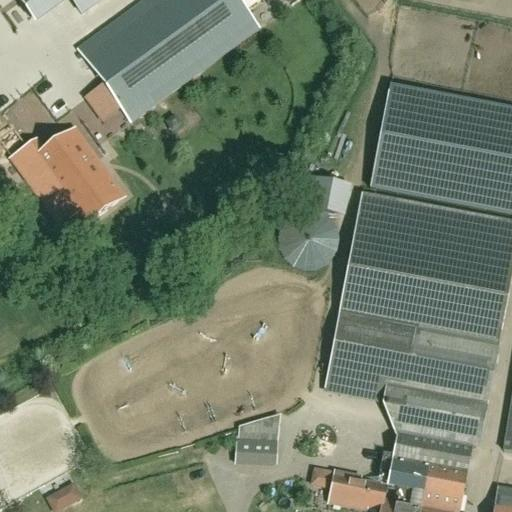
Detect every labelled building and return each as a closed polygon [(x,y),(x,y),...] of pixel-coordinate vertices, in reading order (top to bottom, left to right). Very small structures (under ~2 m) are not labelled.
[(102,0),(15,0),(30,20),(58,0),(68,0),(80,16),(102,0)] [(168,0),(152,0),(78,53),(130,126),(259,33),(234,0),(190,0),(176,10),(168,0)] [(511,115),(389,92),(370,192),(511,218),(511,115)] [(37,145),(12,163),(35,195),(48,185),(73,219),(82,231),(122,202),(72,134),(57,146),(48,152),(44,155),(37,145)] [(302,209),(298,224),(285,221),(273,262),(324,277),(340,220),(302,209)] [(511,247),(356,217),(323,397),(380,407),(395,440),(390,467),(386,485),(423,492),(419,510),(410,509),(409,511),(458,511),(470,449),(478,450),(497,348),(511,270),(511,247)] [(511,398),(503,451),(511,452),(511,398)] [(236,446),(235,467),(273,469),(274,448),(236,446)] [(312,471),(309,489),(330,493),(328,506),(347,510),(348,506),(379,511),(409,511),(410,509),(382,504),(385,490),(352,483),(353,479),(334,475),(312,471)] [(49,511),(58,511),(80,499),(70,483),(42,500),(49,511)] [(511,511),(511,493),(496,491),(492,511),(511,511)]
